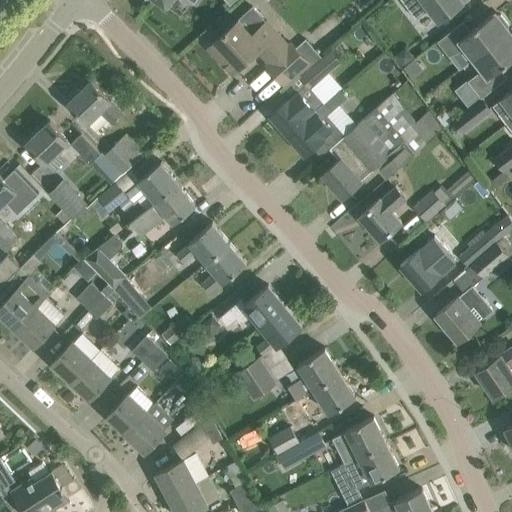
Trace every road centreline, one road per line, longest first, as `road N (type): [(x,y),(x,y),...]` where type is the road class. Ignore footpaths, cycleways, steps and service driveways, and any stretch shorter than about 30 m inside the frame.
road 1 (residential): [(488,511),(437,393),(379,316),(345,291),(212,146),(190,105),(89,0)]
road 2 (unclassified): [(0,101),(82,0)]
road 3 (residential): [(141,511),(126,475),(61,424)]
